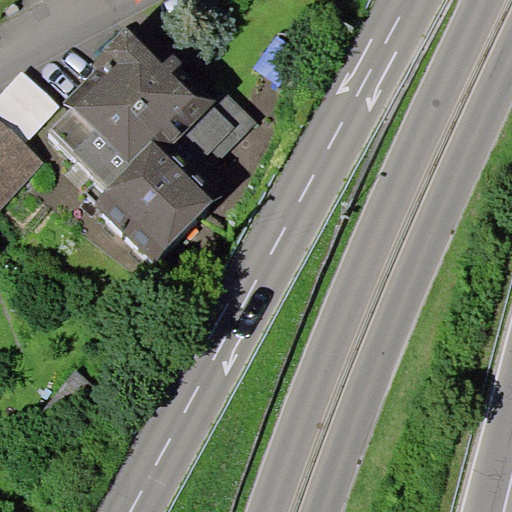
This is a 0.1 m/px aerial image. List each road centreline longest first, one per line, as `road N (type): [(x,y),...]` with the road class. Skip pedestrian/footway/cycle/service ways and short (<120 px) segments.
road 1 (trunk): [(411,0),(130,511)]
road 2 (trunk): [(485,0),(393,196),(270,511)]
road 3 (trunk): [(321,511),(371,374),(511,55)]
road 4 (residential): [(106,0),(0,57)]
